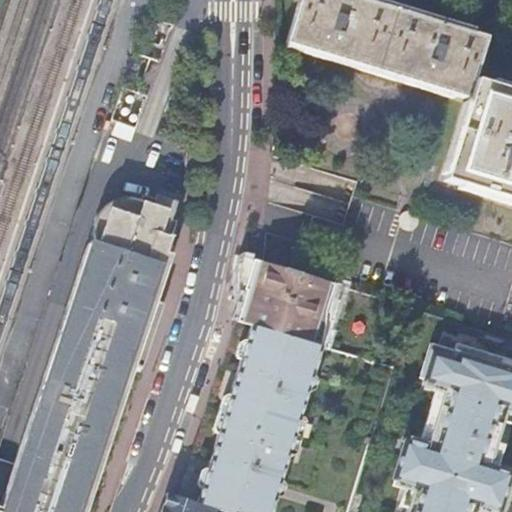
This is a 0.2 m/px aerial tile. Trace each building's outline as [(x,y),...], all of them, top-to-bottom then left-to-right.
[(366,0),(298,0),(286,42),(468,99),(444,180),(511,200),(511,91),(475,80),(477,70),(487,37),(366,0)] [(141,368),(155,326),(162,304),(156,302),(170,257),(165,252),(170,237),(164,235),(173,210),(173,201),(155,195),(152,205),(132,198),(127,198),(121,198),(115,199),(110,202),(105,205),(101,209),(97,214),(95,219),(93,224),(92,230),(93,236),(94,242),(97,248),(86,245),(14,464),(0,505),(0,511),(85,511),(134,366),(141,368)] [(242,303),(237,321),(252,326),(322,347),(324,348),(331,320),(332,309),(332,299),(330,298),(334,285),(261,262),(253,260),(239,255),(237,288),(244,290),(246,291),(242,303)] [(322,347),(252,326),(247,341),(241,361),(230,396),(217,435),(207,469),(201,488),(196,504),(222,511),(269,511),(271,509),(276,491),(287,456),(290,457),(294,455),(304,424),(302,419),(300,418),(311,382),(317,363),(322,347)] [(427,511),(477,352),(457,346),(455,354),(431,346),(421,380),(436,384),(446,388),(441,405),(434,426),(426,452),(418,450),(405,446),(395,479),(395,480),(415,486),(408,510),(407,511),(427,511)] [(511,362),(477,352),(427,511),(478,511),(481,505),(492,508),(501,511),(507,492),(511,477),(506,475),(499,473),(491,471),(499,444),(505,423),(510,406),(511,406),(511,362)] [(319,364),(317,363),(311,382),(314,383),(317,381),(321,368),(319,364)] [(214,434),(217,435),(230,396),(227,395),(222,398),(212,429),(214,434)] [(441,405),(433,402),(426,423),(434,426),(441,405)] [(426,452),(434,426),(426,423),(418,450),(426,452)] [(198,487),(201,488),(207,469),(204,468),(200,470),(196,483),(198,487)] [(415,486),(395,480),(393,488),(405,491),(400,507),(408,510),(415,486)] [(276,491),(271,509),(274,510),(277,508),(281,496),(279,492),(276,491)] [(180,499),(176,498),(168,495),(162,511),(222,511),(196,504),(180,499)]
